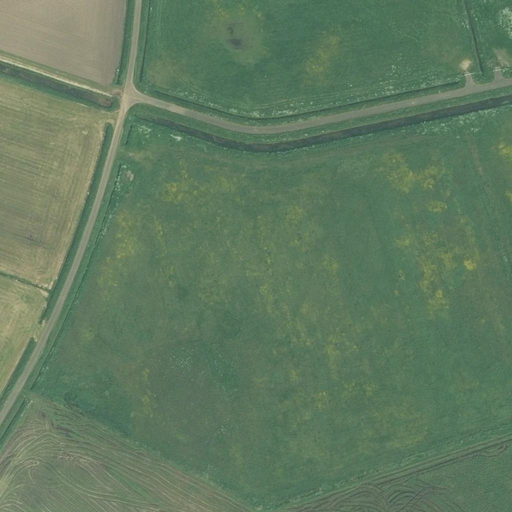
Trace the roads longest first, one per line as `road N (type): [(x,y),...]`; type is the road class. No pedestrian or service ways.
road 1 (unclassified): [(126,94),(268,130),(511,82)]
road 2 (unclassified): [(0,421),(88,232),(126,94)]
